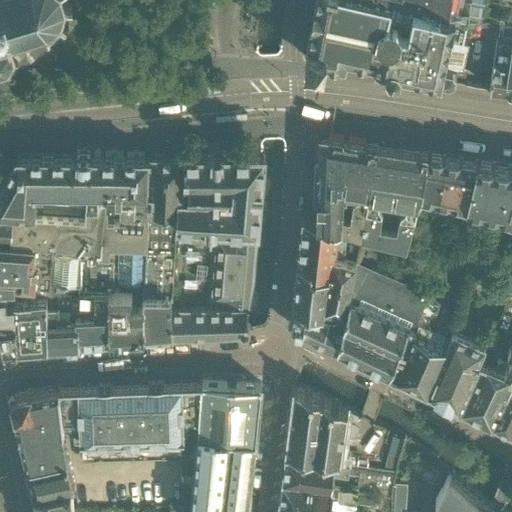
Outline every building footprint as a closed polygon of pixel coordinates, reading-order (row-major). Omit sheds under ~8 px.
[(0,0),(0,66),(7,65),(10,68),(13,66),(0,51),(29,26),(53,5),(66,19),(68,16),(62,10),(65,0),(0,0)] [(468,17),(397,0),(314,0),(313,7),(285,1),(283,9),(283,11),(311,17),(307,42),(308,43),(306,55),(306,56),(306,57),(307,58),(308,59),(309,59),(345,65),(347,57),(374,63),(374,64),(385,66),(388,71),(394,73),(400,69),(410,72),(410,71),(441,78),(454,80),(456,67),(462,69),(467,40),(463,39),(468,17)] [(397,0),(468,17),(479,19),(483,0),(397,0)] [(499,24),(497,36),(511,38),(511,0),(483,0),(479,19),(499,24)] [(68,22),(66,19),(53,5),(29,26),(44,43),(68,22)] [(238,31),(237,53),(255,53),(254,46),(257,46),(257,24),(257,11),(251,11),(250,11),(250,25),(249,31),(238,31)] [(0,51),(13,66),(15,69),(44,43),(29,26),(0,51)] [(511,38),(497,36),(489,86),(489,88),(490,88),(491,89),(491,88),(499,90),(499,89),(511,91),(511,38)] [(316,222),(343,229),(349,231),(351,216),(341,216),(343,138),(328,136),(328,135),(325,135),(320,139),(320,156),(316,156),(315,197),(317,197),(317,205),(316,222)] [(351,216),(349,231),(362,234),(371,178),(367,177),(372,139),(369,138),(365,141),(361,140),(360,141),(347,139),(348,138),(343,138),(341,216),(351,216)] [(371,178),(362,234),(385,240),(395,176),(393,176),(398,146),(397,146),(397,147),(383,144),(379,143),(377,140),(372,139),(367,177),(371,178)] [(395,176),(385,240),(406,245),(416,207),(419,196),(422,189),(425,174),(424,173),(428,151),(427,151),(428,148),(422,147),(419,150),(401,147),(398,146),(393,176),(395,176)] [(511,213),(511,164),(491,161),(490,158),(481,156),(479,159),(442,153),(440,150),(432,148),(429,152),(428,151),(424,173),(425,174),(422,189),(419,196),(436,199),(507,210),(511,213)] [(0,236),(65,239),(65,247),(79,248),(80,297),(108,296),(132,295),(132,290),(113,290),(114,260),(120,260),(120,241),(146,242),(148,242),(150,155),(149,155),(145,155),(125,155),(125,154),(103,154),(63,153),(63,154),(63,177),(5,176),(0,183),(0,236)] [(4,175),(5,176),(63,177),(63,154),(41,154),(22,154),(21,153),(18,153),(17,155),(15,157),(6,173),(4,175)] [(150,155),(148,242),(175,242),(176,226),(178,197),(182,197),(185,155),(184,155),(181,155),(176,155),(174,155),(168,155),(166,155),(152,155),(150,155)] [(185,155),(182,197),(178,197),(176,226),(219,229),(257,232),(258,232),(260,203),(264,155),(226,155),(185,155)] [(419,196),(416,207),(433,212),(436,199),(419,196)] [(349,285),(354,261),(342,258),(346,244),(339,242),(343,229),(316,222),(303,218),(281,214),(280,215),(275,258),(298,263),(299,261),(311,264),(311,269),(328,273),(327,280),(349,285)] [(173,306),(172,336),(245,331),(245,330),(247,331),(249,329),(250,325),(247,322),(246,322),(253,280),(257,232),(219,229),(212,306),(173,306)] [(462,247),(477,253),(483,236),(469,231),(462,247)] [(0,273),(15,275),(45,277),(45,284),(55,284),(57,298),(80,297),(79,248),(65,247),(65,239),(0,236),(0,273)] [(482,251),(483,252),(496,258),(499,251),(496,249),(497,246),(486,241),(482,251)] [(132,295),(108,296),(109,340),(172,336),(173,306),(171,306),(175,242),(148,242),(146,242),(144,290),(143,290),(142,305),(129,305),(129,299),(132,299),(132,295)] [(275,258),(269,304),(289,308),(293,308),(294,308),(306,310),(315,312),(317,298),(325,299),(323,307),(344,311),(349,285),(327,280),(328,273),(311,269),(311,264),(299,261),(298,263),(275,258)] [(353,355),(394,375),(395,375),(422,309),(424,303),(428,290),(370,264),(356,258),(354,261),(349,285),(344,311),(337,348),(338,348),(330,374),(345,382),(353,355)] [(0,285),(6,286),(6,299),(16,299),(15,275),(0,273),(0,285)] [(15,275),(16,299),(17,317),(18,348),(25,347),(40,346),(48,345),(45,284),(45,277),(15,275)] [(45,284),(48,345),(66,344),(67,344),(79,343),(76,319),(59,320),(57,298),(55,284),(45,284)] [(0,317),(8,317),(17,317),(16,299),(6,299),(6,286),(0,285),(0,317)] [(108,296),(80,297),(57,298),(59,320),(76,319),(79,343),(109,340),(108,296)] [(315,312),(306,310),(302,329),(302,331),(303,332),(337,348),(344,311),(323,307),(325,299),(317,298),(315,312)] [(507,326),(511,327),(511,301),(506,299),(496,321),(507,326)] [(414,384),(426,391),(445,345),(426,337),(437,308),(424,303),(422,309),(395,375),(394,375),(382,399),(402,408),(414,384)] [(302,329),(306,310),(294,308),(293,308),(289,308),(269,304),(267,316),(268,317),(268,321),(269,323),(273,331),(289,333),(286,348),(293,354),(296,357),(305,362),(306,363),(310,337),(302,335),(303,332),(302,331),(302,329)] [(458,407),(459,408),(478,361),(485,343),(463,334),(469,318),(457,314),(451,329),(445,345),(426,391),(428,391),(434,394),(434,395),(441,398),(429,421),(442,427),(447,430),(458,407)] [(8,317),(0,317),(0,351),(1,352),(2,349),(18,348),(17,317),(8,317)] [(503,370),(511,374),(511,339),(506,352),(511,354),(503,370)] [(201,379),(198,379),(198,381),(200,381),(198,410),(196,433),(197,433),(192,491),(191,503),(191,505),(190,511),(246,511),(247,505),(249,505),(250,498),(251,491),(249,491),(255,439),(255,440),(258,411),(261,382),(256,382),(251,382),(253,378),(256,379),(266,365),(259,356),(250,342),(235,353),(248,367),(246,369),(241,381),(236,381),(226,380),(202,379),(201,379)] [(457,435),(480,448),(492,424),(493,425),(511,381),(511,374),(503,370),(478,361),(459,408),(468,412),(457,435)] [(60,384),(63,416),(79,416),(80,438),(181,434),(181,433),(179,433),(180,410),(188,410),(198,410),(200,381),(198,381),(198,379),(189,380),(69,384),(60,384)] [(492,424),(480,448),(503,460),(509,446),(511,440),(511,381),(493,425),(492,424)] [(20,433),(27,464),(67,455),(64,427),(65,427),(63,416),(60,384),(59,384),(39,388),(31,390),(15,393),(14,393),(11,391),(8,397),(11,399),(11,400),(15,415),(18,426),(15,427),(16,434),(20,433)] [(294,385),(286,453),(350,462),(351,458),(342,456),(345,432),(353,433),(357,431),(358,424),(356,421),(357,414),(348,409),(325,397),(304,389),(294,385)] [(286,453),(283,479),(332,486),(334,470),(345,471),(345,474),(357,476),(357,473),(359,474),(357,490),(358,491),(392,496),(393,481),(396,469),(385,467),(350,462),(286,453)] [(385,467),(396,469),(398,455),(388,453),(385,467)] [(33,490),(34,491),(49,488),(73,483),(72,478),(68,459),(67,455),(27,464),(33,490)] [(510,511),(503,508),(495,504),(493,503),(484,497),(451,470),(451,471),(450,472),(436,499),(430,511),(432,511),(510,511)] [(279,506),(327,511),(326,511),(328,511),(330,496),(337,497),(337,500),(342,501),(342,500),(356,502),(358,491),(357,490),(332,486),(283,479),(279,506)] [(395,482),(395,489),(407,490),(407,483),(402,482),(395,482)] [(73,483),(49,488),(34,491),(34,493),(38,509),(35,510),(35,511),(73,511),(73,509),(73,508),(71,485),(74,484),(73,483)] [(406,498),(407,490),(395,489),(394,497),(406,498)] [(406,505),(406,498),(394,497),(394,504),(406,505)]
